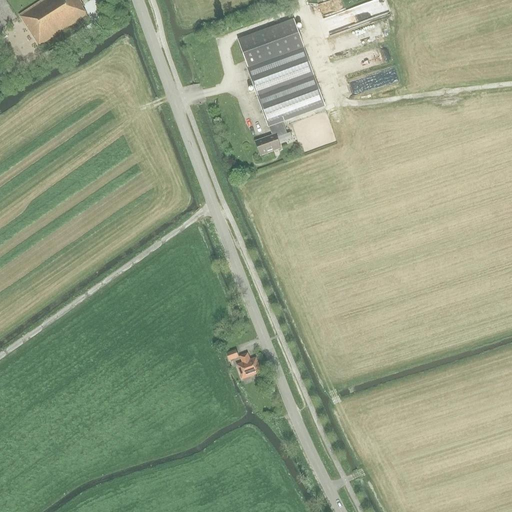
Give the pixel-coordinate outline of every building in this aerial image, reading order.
[(79,0),(42,0),(19,15),(39,46),(58,34),(87,16),(81,7),(83,6),(79,0)] [(323,15),(339,9),(336,0),(334,0),(320,5),(323,15)] [(293,20),(237,40),(247,68),(304,48),(293,20)] [(367,33),(362,35),(365,43),(380,37),(377,29),(367,33)] [(304,48),(247,68),(251,79),(268,125),(272,136),(256,141),(261,155),(280,149),(276,138),(287,134),(282,120),(324,105),(304,48)] [(229,362),(239,358),(236,351),(226,354),(229,362)] [(242,380),(261,372),(256,359),(249,361),(248,360),(249,359),(247,355),(241,357),(242,362),(243,361),(244,363),(237,366),(242,380)]
